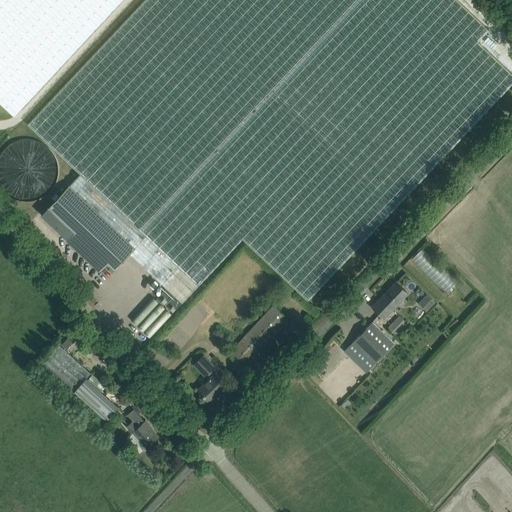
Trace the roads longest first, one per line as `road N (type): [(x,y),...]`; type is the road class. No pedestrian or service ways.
road 1 (unclassified): [(208,450),(511,126)]
road 2 (unclassified): [(208,450),(0,212)]
road 3 (unknown): [(0,128),(32,108),(136,0)]
